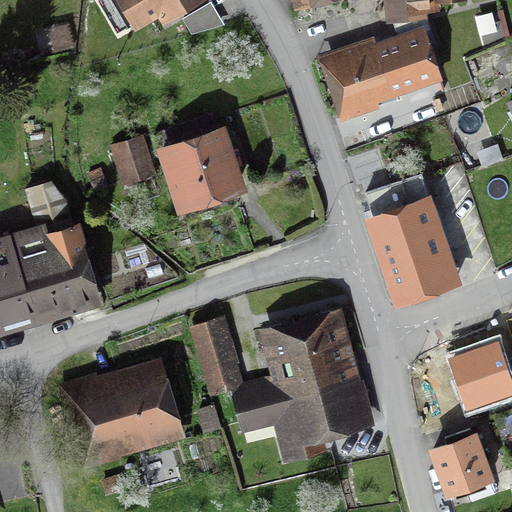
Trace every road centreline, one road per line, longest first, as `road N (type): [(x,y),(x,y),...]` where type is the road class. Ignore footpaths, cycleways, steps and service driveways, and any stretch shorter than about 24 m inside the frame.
road 1 (residential): [(20,358),(351,242)]
road 2 (residential): [(256,0),(302,86),(351,242)]
road 3 (residential): [(423,511),(382,340)]
road 4 (residential): [(20,358),(55,511)]
road 5 (residential): [(511,283),(382,340)]
